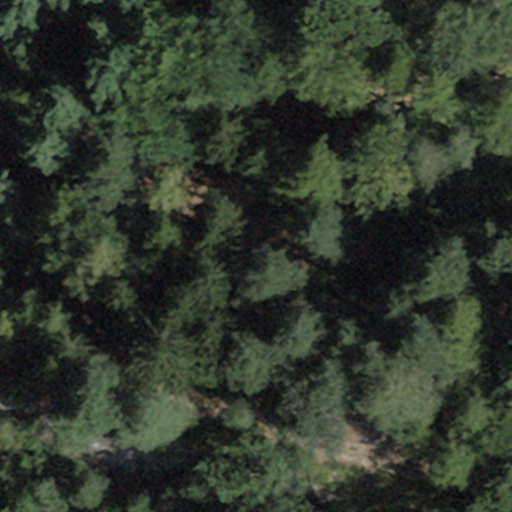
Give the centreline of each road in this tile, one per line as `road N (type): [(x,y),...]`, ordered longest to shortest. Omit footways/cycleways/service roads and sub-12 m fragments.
road 1 (track): [(511,489),(277,436),(193,407),(145,377),(109,341),(0,130)]
road 2 (track): [(0,40),(13,31),(214,14),(255,0)]
